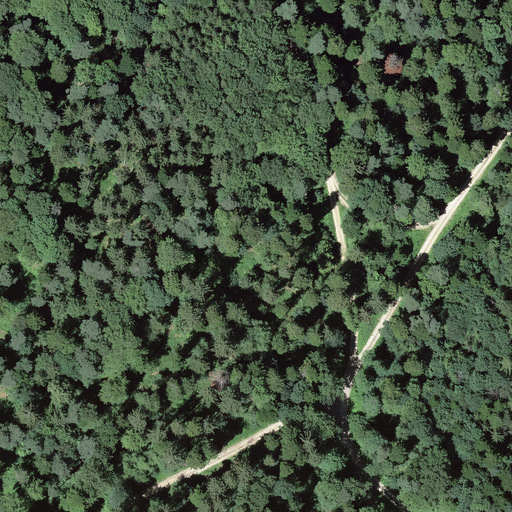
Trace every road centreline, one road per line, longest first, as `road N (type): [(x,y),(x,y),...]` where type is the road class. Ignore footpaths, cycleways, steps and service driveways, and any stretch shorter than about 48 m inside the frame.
road 1 (track): [(511,127),(443,218),(334,400)]
road 2 (track): [(353,368),(353,299),(336,198),(385,226),(443,218)]
road 3 (track): [(334,400),(121,511)]
road 4 (track): [(336,198),(303,69),(270,0)]
road 5 (track): [(334,400),(380,511)]
